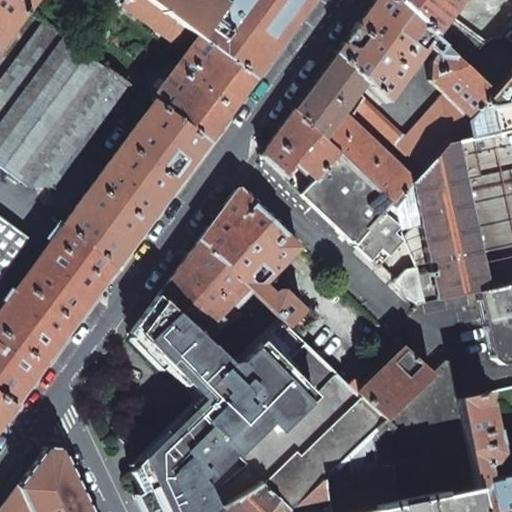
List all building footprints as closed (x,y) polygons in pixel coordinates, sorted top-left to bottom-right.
[(0,0),(0,45),(26,10),(11,0),(0,0)] [(11,0),(26,10),(26,11),(34,0),(11,0)] [(120,0),(123,2),(123,0),(146,0),(189,31),(196,37),(221,4),(215,0),(120,0)] [(189,31),(146,0),(123,0),(123,2),(120,4),(169,40),(181,42),(189,31)] [(223,0),(221,4),(196,37),(253,79),(311,0),(223,0)] [(334,53),(362,79),(386,102),(425,46),(434,54),(440,46),(431,39),(427,35),(391,0),(372,0),(356,23),(334,53)] [(511,0),(391,0),(427,35),(453,0),(511,0),(511,21),(498,37),(482,43),(448,17),(431,39),(440,46),(489,95),(511,68),(511,0)] [(52,187),(127,84),(85,53),(42,22),(0,80),(0,167),(26,187),(52,187)] [(253,79),(196,37),(179,60),(177,59),(175,63),(177,64),(150,101),(152,102),(206,142),(232,107),(253,79)] [(427,81),(443,96),(467,119),(489,95),(440,46),(434,54),(429,61),(427,81)] [(389,205),(391,207),(393,205),(411,184),(437,155),(411,131),(403,141),(361,99),(345,121),(337,113),(362,79),(334,53),(309,87),(291,111),(336,154),(389,205)] [(392,284),(413,304),(475,290),(511,282),(511,68),(489,95),(467,119),(437,155),(411,184),(430,272),(418,275),(416,267),(404,269),(395,279),(393,277),(391,281),(392,284)] [(146,82),(139,77),(131,87),(139,92),(146,82)] [(437,155),(467,119),(443,96),(411,131),(437,155)] [(152,102),(61,225),(116,265),(163,200),(206,142),(152,102)] [(259,156),(281,178),(286,172),(290,175),(293,170),(289,167),(295,162),(313,178),(336,154),(291,111),(274,135),(259,156)] [(313,180),(298,195),(349,243),(350,242),(354,245),(364,234),(389,205),(336,154),(313,178),(313,180)] [(248,290),(280,321),(287,327),(302,311),(281,290),(276,290),(272,294),(262,284),(297,247),(236,189),(234,190),(196,240),(248,290)] [(353,246),(375,268),(379,268),(381,266),(380,265),(397,245),(389,238),(398,227),(388,219),(398,212),(393,205),(391,207),(389,205),(364,234),(353,246)] [(0,275),(27,238),(0,218),(0,275)] [(62,338),(116,265),(61,225),(51,239),(5,301),(2,299),(0,301),(0,303),(2,306),(0,308),(0,397),(12,406),(62,338)] [(156,295),(204,341),(221,323),(223,322),(217,316),(229,304),(232,307),(248,290),(196,240),(174,271),(156,295)] [(511,361),(511,282),(475,290),(490,358),(499,365),(511,361)] [(129,472),(147,511),(211,511),(214,511),(200,484),(231,453),(247,468),(211,493),(222,506),(261,483),(289,511),(322,480),(384,420),(339,377),(287,327),(280,321),(231,370),(203,342),(204,341),(156,295),(139,319),(129,333),(163,368),(167,364),(202,399),(129,472)] [(339,377),(384,420),(431,374),(402,347),(388,334),(369,352),(374,356),(361,370),(354,363),(339,377)] [(322,480),(329,511),(479,511),(454,400),(446,361),(443,361),(431,374),(384,420),(322,480)] [(511,511),(511,474),(487,480),(484,464),(491,462),(498,453),(496,444),(497,444),(495,431),(493,431),(486,402),(495,400),(499,420),(511,417),(511,387),(454,400),(479,511),(511,511)] [(0,422),(12,406),(0,397),(0,422)] [(44,447),(16,485),(26,511),(89,511),(80,493),(59,448),(44,447)] [(329,511),(322,480),(289,511),(261,483),(222,506),(228,511),(329,511)] [(0,506),(0,511),(26,511),(16,485),(0,506)]
